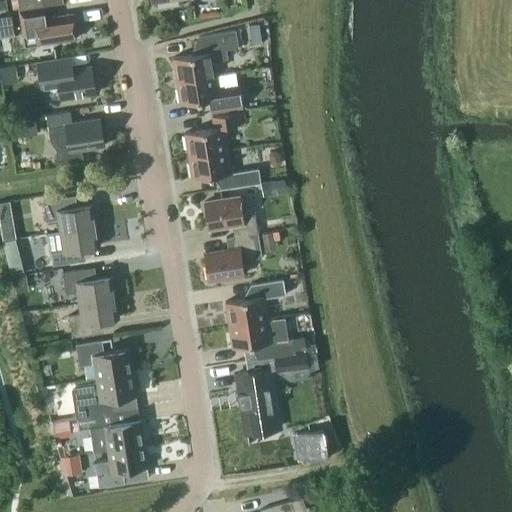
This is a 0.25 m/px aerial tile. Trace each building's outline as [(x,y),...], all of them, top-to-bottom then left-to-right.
[(0,0),(0,12),(13,10),(10,0),(0,0)] [(41,0),(17,0),(19,10),(43,6),(41,0)] [(45,18),(43,6),(19,10),(0,12),(0,32),(21,29),(22,35),(37,33),(38,44),(76,38),(73,14),(45,18)] [(257,25),(245,27),(247,38),(259,37),(257,25)] [(236,29),(199,35),(202,53),(173,57),(176,80),(216,74),(214,61),(240,57),(236,29)] [(58,85),(61,99),(96,93),(91,66),(72,69),(70,57),(37,62),(41,88),(58,85)] [(216,74),(176,80),(180,103),(209,99),(211,112),(243,107),(239,84),(218,88),(216,74)] [(46,114),(48,127),(50,139),(56,149),(53,163),(82,158),(80,149),(104,146),(99,118),(71,122),(69,110),(46,114)] [(185,132),(188,156),(228,149),(224,126),(242,124),(240,111),(212,116),(214,128),(185,132)] [(12,122),(15,136),(37,133),(35,119),(12,122)] [(228,149),(188,156),(192,179),(220,174),(223,188),(260,182),(258,167),(231,172),(228,149)] [(281,161),(280,152),(276,149),(271,150),(269,154),(270,162),(274,165),(279,165),(281,161)] [(271,180),(273,194),(286,192),(284,178),(271,180)] [(232,224),(233,236),(257,232),(255,214),(243,216),(240,196),(203,202),(208,228),(232,224)] [(57,219),(59,230),(96,225),(93,204),(66,208),(64,197),(42,200),(45,221),(57,219)] [(12,218),(0,220),(1,223),(3,240),(15,238),(12,218)] [(96,225),(59,230),(61,241),(49,244),(53,265),(74,261),(72,250),(99,245),(96,225)] [(263,244),(274,243),(272,231),(262,232),(263,244)] [(257,232),(233,236),(226,237),(228,249),(204,253),(208,279),(244,273),(242,260),(261,257),(257,232)] [(11,274),(22,271),(18,256),(7,259),(11,274)] [(76,291),(78,302),(115,297),(112,276),(85,280),(84,268),(62,272),(65,293),(76,291)] [(229,325),(268,318),(264,297),(286,293),(283,278),(251,283),(243,299),(225,302),(229,325)] [(115,297),(78,302),(80,313),(68,315),(72,337),(93,333),(92,321),(119,317),(115,297)] [(293,337),(271,340),(268,318),(229,325),(232,348),(261,343),(263,357),(295,352),(293,337)] [(93,363),(95,377),(133,371),(130,348),(103,352),(101,340),(76,344),(79,365),(93,363)] [(33,348),(34,358),(50,356),(49,346),(33,348)] [(276,371),(308,366),(306,352),(274,357),(276,371)] [(270,367),(236,373),(245,426),(278,421),(270,367)] [(74,399),(76,416),(113,410),(111,399),(137,394),(133,371),(95,377),(96,381),(75,384),(72,389),(74,399)] [(113,410),(76,416),(78,429),(89,427),(93,450),(107,448),(145,442),(141,419),(115,423),(113,410)] [(55,434),(71,432),(69,420),(53,422),(55,434)] [(329,453),(324,427),(293,433),(298,460),(329,453)] [(148,465),(145,442),(107,448),(108,458),(94,460),(98,486),(124,482),(122,470),(148,465)] [(83,471),(80,453),(61,457),(61,461),(66,474),(83,471)] [(303,497),(291,500),(260,509),(260,511),(304,511),(307,511),(303,497)]
